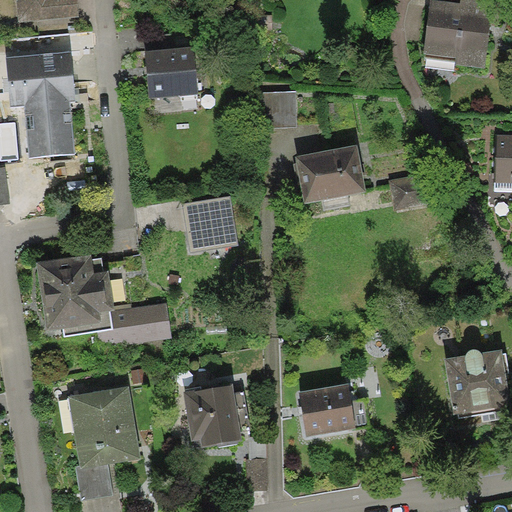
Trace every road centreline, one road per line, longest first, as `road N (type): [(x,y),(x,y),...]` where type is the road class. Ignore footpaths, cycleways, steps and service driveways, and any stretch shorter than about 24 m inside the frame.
road 1 (residential): [(0,228),(128,198),(108,0)]
road 2 (residential): [(34,511),(0,228)]
road 3 (residential): [(290,511),(511,476)]
